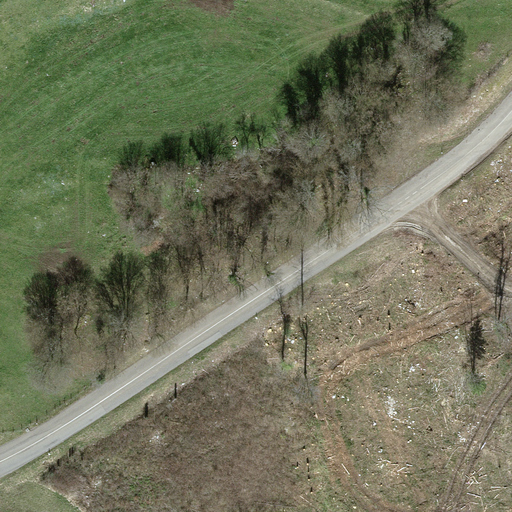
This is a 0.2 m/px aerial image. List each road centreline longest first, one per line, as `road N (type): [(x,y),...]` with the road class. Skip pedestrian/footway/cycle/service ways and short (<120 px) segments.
road 1 (tertiary): [(0,461),(410,195),(511,109)]
road 2 (track): [(511,284),(479,264),(410,195)]
